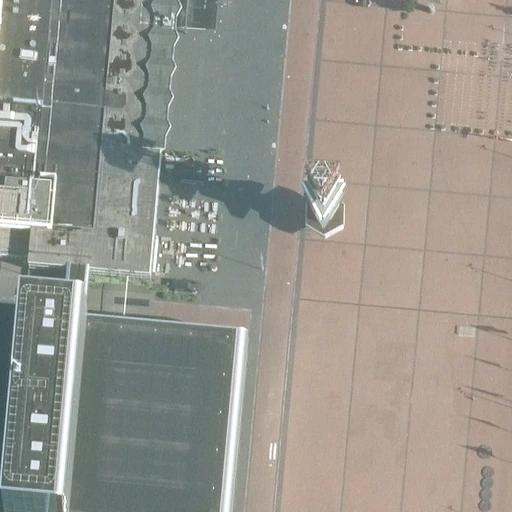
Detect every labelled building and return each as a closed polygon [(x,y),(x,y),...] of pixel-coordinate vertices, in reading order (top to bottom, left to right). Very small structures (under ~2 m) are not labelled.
[(0,0),(0,137),(155,152),(156,147),(157,146),(159,146),(160,145),(160,144),(160,143),(160,142),(160,141),(160,140),(159,139),(158,138),(157,138),(164,48),(165,48),(165,47),(162,47),(165,0),(0,0)] [(218,0),(168,0),(166,32),(215,35),(218,0)] [(0,259),(29,262),(29,271),(70,274),(90,276),(150,281),(161,153),(163,153),(163,151),(161,151),(161,153),(155,152),(0,137),(0,259)] [(70,274),(65,327),(80,329),(86,329),(90,276),(70,274)] [(233,511),(249,344),(86,329),(80,329),(65,327),(26,324),(0,321),(0,511),(233,511)]
